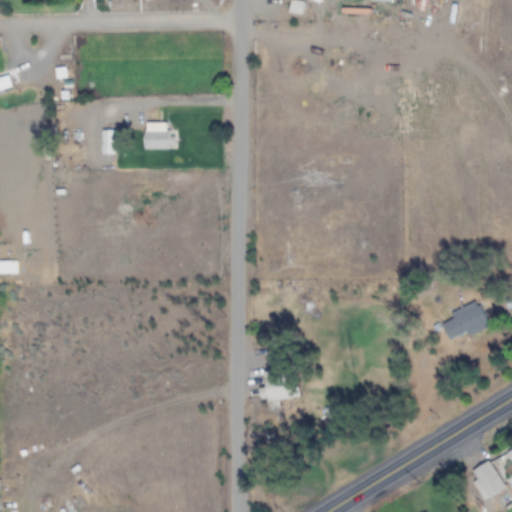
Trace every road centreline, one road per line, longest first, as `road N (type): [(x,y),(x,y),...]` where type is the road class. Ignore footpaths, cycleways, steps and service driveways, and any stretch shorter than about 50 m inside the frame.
road 1 (residential): [(241,511),(236,0)]
road 2 (residential): [(0,24),(236,21)]
road 3 (primary): [(329,511),(511,398)]
